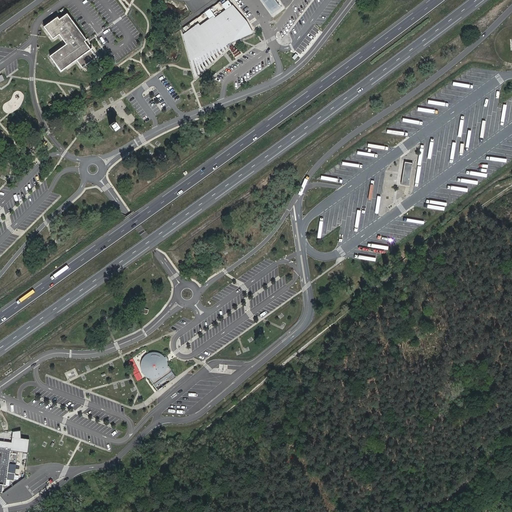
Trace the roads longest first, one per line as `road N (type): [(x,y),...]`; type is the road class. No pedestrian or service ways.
road 1 (motorway): [(0,347),(477,0)]
road 2 (motorway): [(437,0),(0,318)]
road 3 (track): [(511,185),(491,193),(122,511)]
road 4 (track): [(511,423),(478,446),(467,481),(428,511)]
